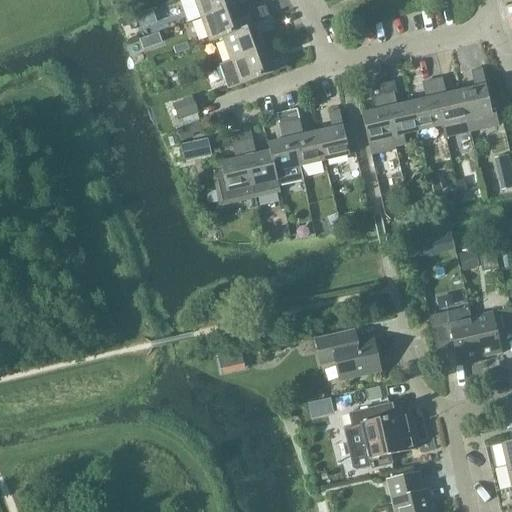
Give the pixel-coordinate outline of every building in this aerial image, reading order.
[(194,0),(201,19),(235,7),(249,2),(248,0),(194,0)] [(201,19),(210,43),(223,38),(258,25),(270,21),(265,7),(247,14),(249,17),(240,20),(235,7),(201,19)] [(274,31),(270,21),(258,25),(223,38),(231,62),(265,49),(260,36),(274,31)] [(139,29),(125,32),(128,52),(142,50),(139,29)] [(288,69),(284,58),(270,63),(265,49),(231,62),(220,66),(228,90),(240,86),(288,69)] [(460,92),(470,134),(499,128),(496,112),(492,113),(482,70),(471,73),(475,89),(460,92)] [(470,134),(460,92),(446,96),(442,79),(432,82),(443,127),(445,140),(470,134)] [(394,82),(381,85),(383,93),(394,138),(396,149),(406,147),(403,136),(418,133),(411,103),(397,107),(394,95),(397,94),(394,82)] [(418,133),(443,127),(432,82),(422,84),(426,100),(411,103),(418,133)] [(383,93),(381,85),(369,88),(372,100),(374,100),(377,112),(362,115),(371,158),(397,152),(396,149),(394,138),(383,93)] [(173,106),(176,112),(179,121),(198,114),(192,99),(173,106)] [(324,162),(318,133),(303,137),(297,111),(287,113),(300,168),(324,162)] [(318,133),(324,162),(350,157),(339,111),(328,114),(332,130),(318,133)] [(287,113),(277,115),(283,141),(268,145),(270,153),(275,174),(276,174),(300,168),(287,113)] [(250,130),(240,132),(253,187),(255,199),(280,194),(278,181),(276,174),(275,174),(270,153),(256,156),(250,130)] [(253,187),(240,132),(230,134),(236,161),(221,164),(223,175),(215,177),(213,177),(220,208),(255,199),(253,187)] [(208,140),(181,146),(185,162),(211,156),(208,140)] [(481,358),(472,318),(469,308),(448,313),(430,317),(433,327),(438,349),(449,347),(448,342),(454,341),(455,345),(459,363),(481,358)] [(499,336),(511,332),(511,315),(511,309),(499,312),(494,313),(472,318),(481,358),(503,353),(499,336)] [(346,334),(316,341),(322,365),(336,362),(341,381),(380,371),(373,341),(349,347),(346,334)] [(392,417),(389,404),(348,413),(351,426),(346,427),(344,431),(353,469),(357,471),(371,468),(371,470),(385,467),(383,457),(417,449),(408,413),(392,417)] [(507,466),(511,464),(511,441),(502,444),(507,466)] [(418,475),(389,482),(396,511),(430,511),(426,493),(422,494),(418,475)]
